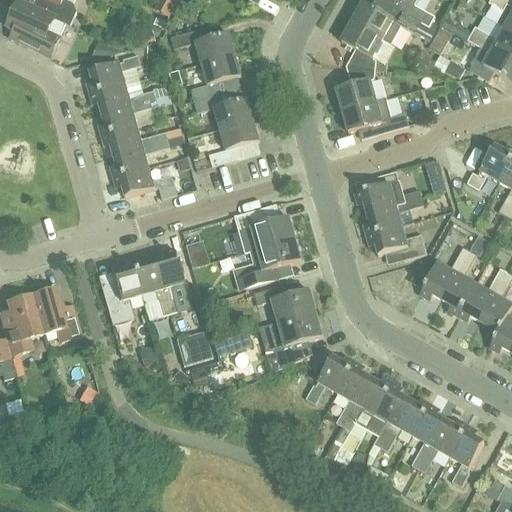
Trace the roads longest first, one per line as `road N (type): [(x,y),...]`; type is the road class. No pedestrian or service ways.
road 1 (residential): [(511,408),(374,325),(353,289),(316,171)]
road 2 (residential): [(98,239),(316,171)]
road 3 (residential): [(98,239),(54,90),(43,73),(0,57)]
road 4 (residential): [(316,171),(511,111)]
road 5 (residential): [(316,171),(292,70),(317,0)]
